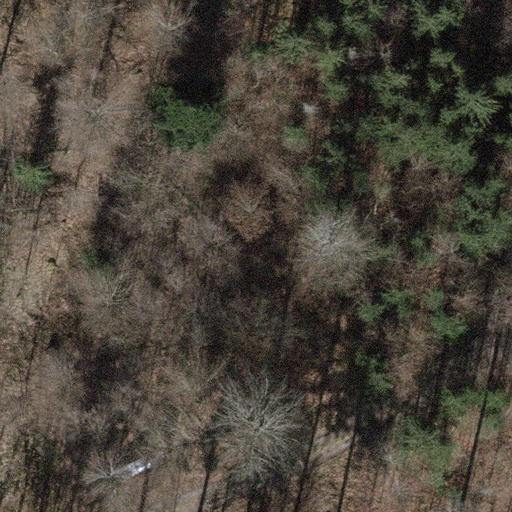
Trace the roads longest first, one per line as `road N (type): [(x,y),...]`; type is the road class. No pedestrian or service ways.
road 1 (track): [(448,399),(158,511)]
road 2 (track): [(511,282),(448,399)]
